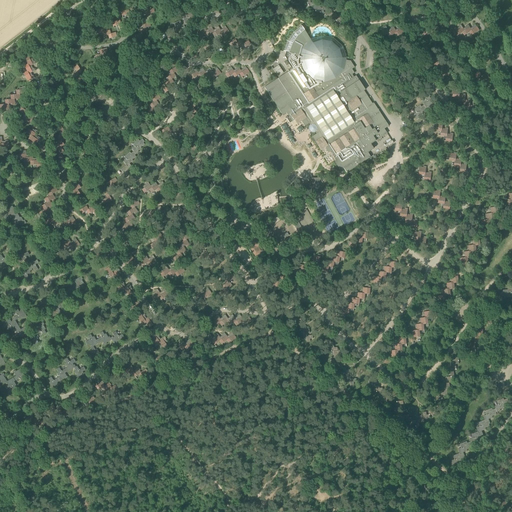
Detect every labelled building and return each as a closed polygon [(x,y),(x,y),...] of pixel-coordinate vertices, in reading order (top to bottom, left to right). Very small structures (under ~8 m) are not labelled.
[(88,14),(91,19),(97,16),(94,11),(88,14)] [(183,19),(184,21),(185,25),(189,23),(188,22),(192,20),(192,19),(196,17),(196,15),(197,15),(196,11),(192,13),(192,11),(185,14),(186,17),(183,19)] [(171,28),(173,32),(174,34),(177,33),(177,32),(181,30),(180,29),(185,27),(184,25),(185,25),(184,21),(181,22),(180,21),(173,23),(175,27),(171,28)] [(470,32),(472,35),(479,30),(475,24),(473,26),(473,27),(471,28),(472,30),(470,32)] [(334,161),(340,170),(344,168),(347,173),(371,157),(368,153),(374,149),(371,144),(387,134),(384,129),(389,126),(374,103),(372,104),(364,91),(365,90),(356,76),(354,77),(351,79),(350,76),(352,75),(354,73),(352,69),(355,67),(350,61),(346,60),(346,58),(342,47),(333,39),(322,36),(311,40),(301,25),(293,32),(286,41),(283,51),(286,52),(285,57),(287,60),(286,61),(291,68),(288,70),(289,71),(264,87),(274,101),(283,115),(286,112),(286,113),(289,117),(292,122),(294,120),(297,124),(302,121),(305,126),(307,124),(307,125),(309,123),(310,125),(310,126),(309,126),(309,127),(309,128),(309,129),(309,130),(309,131),(310,131),(310,132),(311,132),(311,133),(312,133),(313,133),(314,133),(315,133),(315,132),(316,134),(314,135),(312,137),(318,146),(321,151),(326,148),(328,152),(334,161)] [(424,33),(426,36),(431,33),(434,31),(432,29),(430,25),(427,27),(428,28),(425,30),(426,32),(424,33)] [(434,31),(431,33),(433,36),(441,31),(437,25),(434,27),(435,28),(432,29),(434,31)] [(448,33),(451,36),(456,33),(456,32),(458,31),(456,29),(454,25),(452,27),(449,29),(451,31),(448,33)] [(456,33),(458,36),(463,32),(465,31),(464,29),(461,25),(459,26),(459,27),(457,29),(456,29),(458,31),(456,32),(456,33)] [(463,32),(465,35),(470,32),(472,30),(471,28),(468,25),(466,26),(466,27),(464,29),(465,31),(463,32)] [(204,32),(205,34),(207,37),(212,34),(211,32),(213,30),(211,26),(208,28),(209,29),(206,30),(204,32)] [(211,32),(212,34),(214,37),(219,34),(218,32),(221,30),(218,26),(216,28),(216,29),(213,30),(211,32)] [(218,32),(219,34),(222,37),(229,32),(225,26),(223,28),(221,30),(218,32)] [(389,32),(388,30),(386,26),(383,28),(384,29),(381,30),(382,32),(380,34),(382,37),(387,34),(389,32)] [(389,37),(394,34),(397,32),(395,30),(393,26),(390,28),(391,29),(388,30),(389,32),(387,34),(389,37)] [(397,32),(394,34),(396,37),(404,32),(400,26),(397,28),(398,28),(395,30),(397,32)] [(417,33),(419,36),(424,33),(426,32),(425,30),(423,26),(420,27),(421,28),(418,30),(419,32),(417,33)] [(200,38),(205,34),(204,32),(206,30),(204,27),(201,28),(202,29),(199,31),(200,33),(198,34),(200,38)] [(174,34),(173,32),(166,35),(168,39),(164,40),(166,46),(170,45),(169,43),(174,42),(173,41),(178,39),(177,37),(178,36),(177,33),(174,34)] [(43,50),(54,41),(51,37),(40,46),(43,50)] [(144,58),(146,64),(149,63),(149,62),(153,60),(152,59),(157,57),(156,55),(158,55),(156,51),(153,52),(152,51),(146,53),(147,57),(144,58)] [(29,67),(32,66),(36,64),(34,61),(32,58),(30,59),(29,57),(25,59),(28,64),(29,67)] [(29,74),(31,73),(35,71),(34,68),(33,68),(32,66),(29,67),(28,64),(24,66),(27,72),(29,74)] [(284,72),(279,65),(273,69),(277,74),(280,72),(281,74),(284,72)] [(234,71),(231,72),(233,74),(235,77),(240,74),(238,72),(241,70),(238,66),(236,68),(236,69),(234,71)] [(240,74),(242,77),(249,72),(245,66),(243,68),(243,69),(241,70),(238,72),(240,74)] [(225,74),(228,78),(233,74),(231,72),(234,71),(231,67),(229,69),(226,71),(228,73),(225,74)] [(190,76),(192,79),(197,76),(196,74),(198,72),(196,68),(193,70),(193,71),(191,73),(192,75),(190,76)] [(196,74),(197,76),(199,79),(204,76),(203,74),(205,72),(203,68),(200,70),(201,71),(198,72),(196,74)] [(206,79),(211,75),(210,73),(212,72),(210,68),(207,70),(208,70),(205,72),(203,74),(204,76),(206,79)] [(211,75),(213,79),(221,74),(217,68),(214,69),(215,70),(212,72),(210,73),(211,75)] [(478,81),(483,78),(482,76),(479,71),(476,72),(477,74),(475,75),(478,81)] [(486,82),(490,79),(489,77),(486,71),(483,73),(484,74),(482,76),(483,78),(486,82)] [(32,76),(31,73),(29,74),(27,72),(24,74),(28,82),(35,78),(33,75),(32,76)] [(396,73),(394,75),(396,77),(401,83),(406,78),(404,76),(403,77),(398,72),(396,73)] [(490,79),(493,83),(499,79),(498,77),(496,77),(493,72),(490,74),(491,75),(489,77),(490,79)] [(16,90),(17,95),(20,94),(26,94),(25,86),(22,86),(22,87),(19,88),(19,90),(16,90)] [(104,92),(101,95),(99,92),(93,96),(94,98),(91,100),(93,103),(95,102),(96,103),(100,100),(101,101),(104,99),(105,100),(108,98),(104,92)] [(424,105),(427,108),(428,107),(430,110),(433,108),(432,107),(434,105),(431,101),(432,101),(430,97),(431,96),(429,93),(423,97),(426,100),(422,102),(424,105)] [(425,109),(427,108),(424,105),(422,107),(421,105),(415,109),(417,112),(414,115),(417,120),(420,118),(419,117),(423,114),(422,113),(427,111),(425,109)] [(189,109),(191,112),(193,114),(196,112),(193,108),(192,106),(187,108),(188,110),(189,109)] [(19,111),(24,115),(27,116),(28,114),(31,110),(29,109),(28,109),(25,108),(24,109),(22,108),(19,111)] [(22,118),(30,123),(34,117),(31,115),(31,116),(28,114),(27,116),(24,115),(22,118)] [(396,118),(403,128),(407,126),(400,115),(396,118)] [(26,132),(31,136),(34,137),(35,135),(38,131),(35,130),(32,128),(31,130),(29,129),(26,132)] [(58,136),(60,139),(62,141),(65,139),(62,134),(60,132),(56,135),(57,137),(58,136)] [(34,137),(31,136),(29,139),(36,144),(41,138),(38,136),(38,137),(35,135),(34,137)] [(138,140),(133,144),(135,147),(132,149),(133,151),(136,154),(139,152),(138,151),(142,148),(141,147),(145,144),(143,143),(145,142),(142,139),(139,141),(138,140)] [(20,154),(17,155),(18,159),(24,158),(27,158),(27,155),(26,150),(23,151),(23,152),(20,152),(20,154)] [(63,157),(60,153),(59,151),(55,154),(55,155),(56,155),(60,160),(63,157)] [(123,162),(126,165),(127,167),(130,165),(129,164),(133,161),(132,160),(136,157),(135,155),(136,154),(133,151),(131,153),(130,152),(124,156),(126,159),(123,162)] [(27,158),(24,158),(24,162),(30,161),(33,161),(33,158),(33,154),(30,154),(30,155),(27,155),(27,158)] [(33,161),(30,161),(31,165),(37,165),(37,164),(40,164),(40,162),(39,157),(36,157),(36,158),(33,158),(33,161)] [(40,164),(37,164),(37,165),(37,169),(47,168),(46,160),(43,160),(43,161),(40,162),(40,164)] [(123,173),(120,175),(124,180),(127,178),(126,177),(129,174),(129,173),(132,170),(131,168),(132,167),(130,165),(127,167),(126,165),(120,170),(123,173)] [(320,178),(311,179),(304,192),(306,194),(308,193),(310,196),(315,196),(315,193),(321,192),(324,185),(325,185),(324,184),(326,182),(323,178),(321,179),(320,178)] [(81,187),(78,183),(76,181),(72,184),(73,185),(74,185),(76,187),(77,190),(77,189),(81,187)] [(159,188),(157,189),(159,193),(164,189),(166,187),(165,185),(162,181),(160,183),(160,184),(158,186),(159,188)] [(166,187),(164,189),(166,193),(174,187),(170,181),(167,183),(168,184),(165,185),(166,187)] [(144,188),(142,190),(145,193),(150,190),(149,189),(152,188),(150,186),(151,186),(148,182),(145,184),(146,184),(143,186),(144,188)] [(152,188),(149,189),(150,190),(152,193),(157,189),(159,188),(158,186),(155,182),(152,183),(153,184),(151,186),(150,186),(152,188)] [(52,194),(57,191),(53,185),(51,186),(51,187),(48,189),(50,191),(47,192),(50,196),(52,194)] [(50,196),(45,199),(47,203),(49,201),(50,201),(52,199),(53,201),(56,199),(52,194),(50,196)] [(130,205),(132,209),(134,207),(140,204),(135,198),(133,199),(133,200),(130,202),(132,204),(130,205)] [(47,203),(42,206),(44,209),(47,208),(49,206),(50,208),(53,206),(50,201),(49,201),(47,203)] [(3,209),(0,210),(0,211),(2,214),(3,216),(6,214),(9,217),(11,215),(15,213),(14,212),(17,210),(15,207),(13,208),(12,206),(8,209),(7,208),(4,210),(3,209)] [(157,213),(155,214),(157,218),(162,214),(164,212),(163,210),(160,206),(158,208),(158,209),(156,211),(157,213)] [(163,210),(164,212),(162,214),(164,218),(172,212),(167,206),(165,208),(165,209),(163,210)] [(129,216),(132,214),(134,212),(135,214),(138,212),(134,207),(132,209),(127,212),(129,216)] [(157,213),(156,211),(153,207),(150,208),(151,209),(148,211),(149,213),(147,214),(150,218),(155,214),(157,213)] [(174,215),(176,218),(181,215),(183,213),(182,211),(179,207),(177,209),(175,211),(176,213),(174,215)] [(181,215),(184,218),(191,213),(187,207),(184,208),(185,209),(182,211),(183,213),(181,215)] [(44,209),(39,213),(42,216),(47,213),(47,214),(50,213),(47,208),(44,209)] [(19,223),(21,227),(26,223),(24,220),(23,221),(21,217),(20,218),(17,213),(15,215),(15,213),(11,215),(13,218),(12,219),(16,225),(19,223)] [(124,219),(127,223),(129,221),(132,219),(133,221),(135,219),(132,214),(129,216),(124,219)] [(44,222),(46,226),(52,223),(54,221),(53,219),(51,215),(48,216),(48,217),(46,219),(47,221),(44,222)] [(52,223),(54,226),(59,223),(61,222),(60,220),(58,215),(55,217),(56,218),(53,219),(54,221),(52,223)] [(61,227),(66,224),(66,223),(69,222),(68,220),(65,216),(63,217),(63,218),(60,220),(61,222),(59,223),(61,227)] [(66,223),(66,224),(68,227),(76,223),(72,216),(70,218),(68,220),(69,222),(66,223)] [(127,223),(122,226),(124,230),(129,226),(130,228),(132,226),(129,221),(127,223)] [(155,231),(157,235),(160,233),(165,230),(160,224),(158,225),(158,226),(156,228),(157,230),(155,231)] [(185,233),(182,234),(183,236),(181,238),(183,241),(186,240),(191,237),(187,230),(184,232),(185,233)] [(359,232),(359,234),(360,234),(360,237),(362,238),(367,239),(368,231),(366,230),(365,233),(359,232)] [(120,239),(117,240),(120,244),(125,240),(127,238),(126,236),(123,232),(120,234),(121,235),(118,237),(120,239)] [(127,238),(125,240),(127,244),(135,238),(130,232),(128,234),(128,235),(126,236),(127,238)] [(112,239),(110,240),(112,244),(113,244),(117,240),(120,239),(118,237),(116,233),(113,234),(114,235),(111,237),(112,239)] [(155,242),(157,240),(160,238),(161,240),(163,238),(160,233),(157,235),(152,238),(155,242)] [(255,256),(263,251),(261,248),(266,245),(261,236),(252,242),(254,246),(251,248),(255,256)] [(315,244),(316,246),(324,241),(323,239),(322,240),(320,236),(314,240),(316,243),(315,244)] [(57,244),(55,246),(58,250),(63,247),(63,246),(65,245),(64,242),(61,238),(59,240),(59,241),(56,242),(57,244)] [(65,245),(63,246),(63,247),(65,250),(70,247),(70,246),(72,245),(71,242),(68,238),(66,240),(66,241),(64,242),(65,245)] [(72,245),(70,246),(70,247),(72,250),(80,245),(76,238),(73,240),(73,241),(71,242),(72,245)] [(155,242),(150,245),(152,249),(157,245),(158,247),(161,245),(157,240),(155,242)] [(181,248),(183,247),(186,245),(187,246),(189,245),(186,240),(183,241),(178,245),(181,248)] [(8,256),(10,259),(16,255),(18,254),(16,252),(15,253),(15,251),(18,249),(16,246),(12,249),(11,249),(9,246),(6,247),(8,250),(6,251),(9,255),(8,256)] [(181,248),(175,251),(178,255),(180,253),(183,252),(184,253),(186,251),(183,247),(181,248)] [(101,250),(94,254),(100,262),(103,260),(102,257),(104,256),(102,253),(103,253),(101,250)] [(199,257),(201,261),(207,258),(209,256),(208,254),(206,250),(203,252),(200,254),(202,256),(199,257)] [(209,256),(207,258),(209,261),(214,258),(216,257),(215,254),(213,250),(210,252),(211,253),(208,254),(209,256)] [(338,254),(337,257),(339,257),(344,258),(346,250),(343,250),(343,252),(337,251),(336,254),(338,254)] [(216,257),(214,258),(216,262),(221,258),(224,257),(220,251),(217,252),(218,253),(215,254),(216,257)] [(25,264),(29,261),(26,257),(29,255),(28,252),(25,254),(24,252),(20,255),(19,253),(18,254),(16,255),(19,260),(18,261),(19,264),(21,262),(24,261),(25,264)] [(102,257),(103,260),(107,264),(110,262),(109,260),(110,258),(108,256),(109,255),(107,253),(104,256),(102,257)] [(178,255),(173,258),(175,262),(180,259),(181,260),(184,258),(180,253),(178,255)] [(314,262),(319,263),(320,255),(318,254),(317,257),(311,255),(311,259),(312,259),(312,261),(314,262)] [(0,262),(1,265),(0,265),(2,268),(7,265),(7,266),(10,265),(9,263),(8,263),(7,261),(10,259),(8,256),(3,258),(1,255),(0,255),(0,262)] [(134,259),(131,255),(129,256),(129,257),(126,259),(127,261),(125,262),(127,266),(132,263),(135,261),(134,259)] [(134,259),(135,261),(132,263),(134,266),(140,263),(142,261),(141,259),(138,255),(136,256),(136,257),(134,259)] [(142,261),(140,263),(142,266),(147,263),(149,261),(148,259),(146,255),(143,257),(141,259),(142,261)] [(151,258),(148,259),(149,261),(147,263),(149,266),(157,262),(153,255),(150,257),(151,258)] [(390,264),(390,267),(391,267),(392,268),(397,268),(397,260),(395,259),(395,262),(389,261),(388,264),(390,264)] [(29,261),(25,264),(29,270),(30,272),(30,271),(32,270),(32,269),(33,268),(35,272),(38,270),(35,265),(39,263),(37,260),(34,262),(33,260),(29,263),(29,261)] [(177,271),(176,269),(173,265),(171,267),(171,268),(169,270),(170,272),(168,273),(170,277),(175,273),(177,271)] [(177,271),(175,273),(178,277),(185,271),(180,265),(178,267),(178,268),(176,269),(177,271)] [(111,277),(114,275),(112,272),(114,271),(113,268),(112,266),(105,270),(111,277)] [(163,272),(160,274),(163,277),(168,274),(168,273),(170,272),(169,270),(166,266),(163,268),(164,268),(161,270),(163,272)] [(114,275),(117,280),(121,277),(119,275),(121,274),(119,271),(120,271),(118,268),(114,271),(112,272),(114,275)] [(284,274),(283,277),(286,277),(290,278),(292,270),(290,269),(289,272),(283,271),(282,274),(284,274)] [(30,279),(27,275),(31,273),(30,271),(30,272),(29,270),(26,272),(25,270),(21,272),(21,271),(17,273),(21,279),(21,280),(22,281),(24,280),(24,279),(25,278),(27,281),(30,279)] [(226,283),(229,281),(232,280),(234,278),(230,272),(228,274),(225,276),(226,278),(224,279),(226,283)] [(76,284),(73,286),(75,289),(80,286),(82,290),(85,288),(83,285),(84,284),(82,280),(83,279),(81,276),(76,279),(75,278),(73,280),(74,282),(75,282),(76,284)] [(122,293),(125,291),(123,288),(125,287),(124,284),(122,281),(116,286),(122,293)] [(221,286),(223,290),(226,288),(228,287),(229,288),(232,286),(229,281),(226,283),(221,286)] [(125,291),(128,296),(132,293),(130,291),(132,290),(130,287),(131,286),(129,284),(125,287),(123,288),(125,291)] [(68,294),(65,295),(67,299),(72,296),(74,299),(77,297),(75,294),(77,294),(74,290),(75,289),(73,286),(65,291),(67,293),(68,292),(68,294)] [(363,290),(363,293),(365,294),(370,294),(371,286),(368,286),(368,288),(362,287),(362,290),(363,290)] [(502,292),(502,296),(505,296),(506,298),(511,296),(511,286),(511,287),(511,286),(511,287),(508,288),(508,290),(503,290),(503,292),(502,292)] [(204,299),(211,293),(207,287),(205,289),(205,290),(203,292),(204,294),(202,295),(204,299)] [(170,291),(167,293),(169,295),(166,297),(169,300),(174,296),(176,294),(174,292),(172,288),(169,290),(170,291)] [(176,300),(183,294),(179,288),(176,290),(177,290),(174,292),(176,294),(174,296),(176,300)] [(187,296),(189,299),(194,296),(197,294),(195,292),(193,288),(190,290),(191,291),(188,292),(189,294),(187,296)] [(197,299),(202,295),(204,294),(203,292),(200,288),(197,290),(198,290),(195,292),(197,294),(194,296),(197,299)] [(218,293),(220,297),(225,293),(226,295),(229,293),(226,288),(223,290),(218,293)] [(161,295),(160,293),(157,289),(155,291),(152,293),(154,295),(151,297),(154,300),(159,297),(161,295)] [(162,291),(160,293),(161,295),(159,297),(161,300),(166,297),(169,295),(167,293),(164,289),(162,290),(162,291)] [(503,300),(502,296),(502,292),(500,293),(500,289),(496,290),(496,291),(494,291),(494,296),(493,296),(494,301),(492,301),(493,305),(499,304),(499,300),(503,300)] [(61,303),(58,305),(60,308),(64,305),(66,309),(69,307),(67,304),(69,303),(66,299),(67,299),(65,295),(61,298),(60,297),(58,299),(59,301),(61,303)] [(42,300),(40,302),(41,304),(42,303),(43,305),(40,307),(42,310),(46,307),(47,307),(49,310),(50,310),(52,308),(50,305),(51,305),(49,301),(50,300),(48,297),(42,301),(42,300)] [(132,309),(135,307),(134,304),(136,303),(134,300),(135,300),(133,297),(127,302),(132,309)] [(140,300),(136,303),(134,304),(135,307),(139,312),(142,309),(141,307),(143,306),(141,303),(140,300)] [(52,309),(50,310),(51,312),(52,311),(53,313),(50,314),(52,318),(57,315),(59,318),(62,316),(60,313),(61,313),(59,309),(60,308),(58,305),(52,309)] [(14,319),(15,320),(18,319),(19,320),(23,318),(24,319),(27,317),(23,311),(23,310),(22,309),(20,310),(20,311),(19,312),(17,309),(14,311),(17,315),(14,318),(14,319)] [(144,313),(137,317),(142,325),(146,322),(144,320),(146,318),(145,316),(145,315),(144,313)] [(229,321),(227,322),(229,326),(234,322),(236,321),(235,319),(235,318),(232,314),(230,316),(230,317),(228,319),(229,321)] [(236,321),(234,322),(236,326),(241,322),(243,320),(242,318),(240,314),(237,316),(238,317),(235,318),(235,319),(236,321)] [(243,320),(241,322),(244,326),(251,321),(247,314),(244,316),(245,317),(242,318),(243,320)] [(214,321),(212,322),(214,326),(215,326),(219,322),(222,321),(220,319),(221,319),(218,315),(215,316),(216,317),(213,319),(214,321)] [(222,321),(219,322),(222,326),(227,322),(229,321),(228,319),(225,315),(223,316),(223,317),(220,319),(222,321)] [(144,320),(146,322),(149,328),(153,325),(151,323),(153,321),(151,319),(152,318),(150,316),(146,318),(144,320)] [(9,325),(6,328),(7,330),(10,329),(11,330),(15,328),(16,329),(19,327),(15,321),(15,320),(14,319),(12,320),(13,321),(11,322),(9,319),(6,321),(9,325)] [(46,329),(43,325),(45,324),(43,321),(38,325),(37,324),(34,325),(36,327),(37,329),(34,331),(37,334),(41,332),(41,331),(44,335),(46,333),(45,330),(46,329)] [(19,333),(15,335),(17,338),(20,336),(21,338),(25,335),(25,337),(27,336),(28,335),(25,330),(26,329),(25,327),(23,328),(21,330),(19,327),(16,329),(18,333),(19,333)] [(28,335),(27,336),(28,338),(29,337),(30,339),(27,341),(29,344),(33,341),(34,341),(36,344),(39,342),(37,339),(38,339),(36,335),(37,334),(34,331),(28,335)] [(101,337),(97,339),(99,343),(102,341),(104,343),(103,343),(105,345),(107,344),(106,343),(111,340),(110,338),(109,336),(108,337),(106,334),(104,334),(103,331),(100,333),(102,337),(101,337)] [(110,338),(111,340),(112,340),(115,346),(119,344),(118,343),(122,340),(121,339),(124,337),(122,334),(119,336),(118,336),(116,332),(113,334),(114,337),(113,338),(113,337),(110,338)] [(229,338),(226,340),(227,340),(229,343),(236,338),(231,332),(229,334),(230,335),(227,337),(229,338)] [(214,340),(212,342),(215,345),(219,341),(221,339),(220,337),(217,333),(215,335),(215,336),(213,338),(214,340)] [(221,339),(219,341),(222,344),(227,340),(226,340),(229,338),(227,337),(224,333),(222,335),(220,337),(221,339)] [(99,343),(97,339),(96,340),(94,336),(93,337),(91,334),(88,336),(90,339),(89,340),(85,342),(87,346),(90,344),(91,345),(90,345),(92,348),(93,346),(99,343)] [(151,338),(157,345),(160,343),(162,341),(160,339),(159,337),(159,336),(158,334),(151,338)] [(207,340),(205,342),(207,346),(212,342),(214,340),(213,338),(210,334),(207,336),(208,337),(205,339),(207,340)] [(192,346),(195,350),(202,343),(197,338),(194,340),(195,341),(193,342),(194,344),(192,346)] [(187,346),(185,348),(188,351),(192,346),(194,344),(193,342),(189,339),(187,341),(188,342),(185,344),(187,346)] [(177,349),(180,352),(185,348),(187,346),(185,344),(182,340),(180,342),(180,343),(178,345),(180,347),(177,349)] [(92,352),(88,355),(90,358),(93,356),(94,357),(93,358),(95,360),(96,359),(102,355),(100,352),(99,353),(97,349),(95,350),(93,347),(92,348),(90,348),(93,352),(92,352)] [(162,361),(164,359),(162,357),(163,357),(161,354),(156,358),(155,356),(153,358),(158,364),(162,361)] [(164,359),(162,361),(165,365),(169,362),(171,361),(171,360),(169,359),(170,358),(168,355),(164,359)] [(169,362),(172,367),(178,362),(176,360),(177,359),(175,357),(171,361),(169,362)] [(67,358),(64,360),(66,363),(65,364),(67,367),(66,368),(68,371),(74,368),(76,367),(74,364),(73,365),(73,364),(76,362),(74,359),(70,361),(69,361),(67,358)] [(116,368),(121,374),(125,371),(127,370),(126,370),(125,368),(126,367),(124,364),(119,368),(118,366),(116,368)] [(76,367),(74,368),(76,371),(74,372),(77,376),(76,377),(78,379),(84,376),(86,375),(84,373),(83,373),(83,372),(86,370),(84,367),(80,369),(79,369),(77,366),(76,367)] [(127,370),(125,371),(128,376),(132,373),(134,371),(132,369),(133,368),(131,366),(126,370),(127,370)] [(59,377),(58,378),(60,381),(65,378),(65,379),(68,377),(67,375),(66,376),(65,373),(68,371),(66,368),(62,371),(61,371),(59,367),(56,369),(58,372),(57,373),(59,377)] [(134,371),(132,373),(135,377),(139,374),(141,373),(139,371),(141,370),(138,367),(134,371)] [(20,378),(22,382),(25,380),(23,377),(24,376),(22,372),(23,371),(21,368),(16,371),(15,370),(13,372),(15,374),(16,376),(13,378),(15,381),(19,379),(20,378)] [(141,373),(139,374),(142,379),(146,376),(148,374),(146,372),(148,371),(146,369),(141,373)] [(148,374),(146,376),(150,380),(155,376),(154,374),(155,373),(153,370),(148,374)] [(53,380),(51,377),(48,379),(50,382),(49,383),(51,386),(50,387),(52,390),(58,387),(60,386),(59,383),(58,384),(57,383),(60,381),(58,378),(54,380),(53,380)] [(7,381),(5,383),(7,385),(7,384),(8,386),(5,388),(7,391),(11,388),(12,388),(14,391),(17,389),(15,386),(16,385),(14,382),(15,381),(13,378),(7,382),(7,381)] [(94,384),(99,391),(103,388),(104,386),(103,385),(104,384),(102,381),(97,385),(96,383),(94,384)] [(104,386),(103,388),(106,392),(110,389),(112,388),(111,388),(110,386),(111,385),(109,382),(105,386),(104,386)] [(112,388),(110,389),(113,394),(119,389),(117,387),(118,386),(116,384),(111,388),(112,388)] [(79,400),(83,405),(87,402),(88,400),(87,398),(88,397),(86,395),(79,400)] [(88,400),(87,402),(90,406),(96,402),(94,400),(95,399),(93,396),(88,400)] [(496,409),(497,412),(501,411),(500,409),(504,408),(504,406),(508,405),(508,403),(509,402),(508,399),(504,400),(504,398),(497,401),(498,405),(495,406),(496,409)] [(39,405),(38,407),(43,413),(47,410),(46,410),(48,409),(47,407),(48,406),(46,404),(41,407),(39,405)] [(48,409),(46,410),(47,410),(50,415),(54,412),(55,410),(54,408),(55,407),(53,405),(48,409)] [(54,412),(57,416),(61,413),(62,412),(61,410),(62,409),(60,406),(55,410),(54,412)] [(62,412),(61,413),(64,418),(70,413),(68,411),(69,410),(67,408),(62,412)] [(486,422),(489,420),(489,419),(493,418),(492,416),(497,414),(496,412),(497,412),(496,409),(493,410),(492,408),(485,411),(487,415),(483,416),(485,420),(486,422)] [(24,418),(29,424),(32,421),(34,420),(34,419),(33,418),(34,417),(32,414),(27,418),(25,416),(24,418)] [(34,420),(32,421),(36,425),(40,422),(41,421),(40,419),(41,418),(39,416),(34,419),(34,420)] [(40,422),(43,427),(49,423),(47,420),(48,419),(46,417),(41,421),(40,422)] [(479,433),(482,432),(482,431),(486,429),(485,428),(490,426),(489,424),(491,424),(489,420),(486,422),(485,420),(478,423),(480,426),(476,428),(478,432),(479,433)] [(484,435),(482,432),(479,433),(478,432),(472,434),(473,438),(469,439),(470,442),(472,445),(475,444),(475,443),(479,441),(478,440),(483,438),(482,436),(484,435)] [(458,449),(460,453),(460,455),(464,454),(463,453),(467,451),(467,450),(472,448),(471,446),(472,445),(470,442),(467,443),(467,441),(460,444),(461,448),(458,449)] [(460,455),(460,453),(453,456),(455,459),(451,461),(453,467),(457,465),(456,464),(460,462),(460,461),(465,459),(464,457),(465,457),(464,454),(460,455)]
